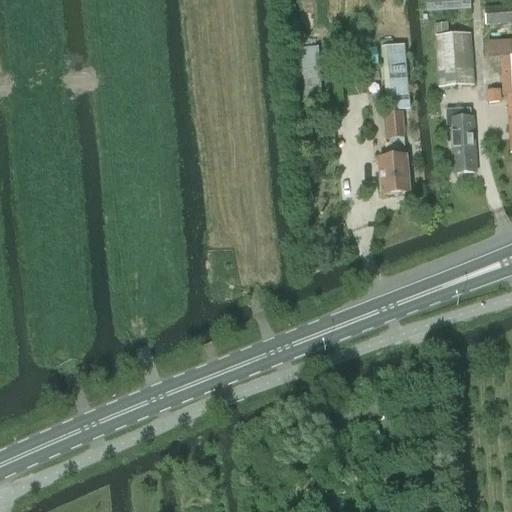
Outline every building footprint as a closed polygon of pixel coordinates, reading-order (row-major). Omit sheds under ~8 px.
[(486,27),(511,25),(511,9),(485,11),(486,27)] [(440,24),(433,25),(434,37),(445,37),(448,37),(448,25),(440,25),(440,24)] [(439,89),(473,87),(469,35),(448,37),(435,38),(439,89)] [(511,43),(487,45),(487,61),(500,61),(502,92),(502,99),(507,99),(508,116),(509,133),(510,156),(511,155),(511,43)] [(403,47),(380,49),(383,82),(387,117),(386,118),(388,142),(390,142),(391,162),(379,163),(382,198),(408,196),(405,159),(403,141),(404,141),(402,117),(402,113),(409,112),(403,47)] [(323,116),(317,49),(291,51),(297,119),(323,116)] [(489,92),(484,93),(486,105),(501,104),(500,92),(489,92)] [(453,175),(476,174),(473,118),(470,118),(470,110),(445,111),(446,131),(451,130),(453,175)] [(301,153),(334,150),(333,134),(300,137),(301,153)] [(407,385),(345,407),(352,426),(388,413),(386,407),(412,398),(407,385)] [(319,446),(294,448),(296,482),(320,481),(319,446)]
